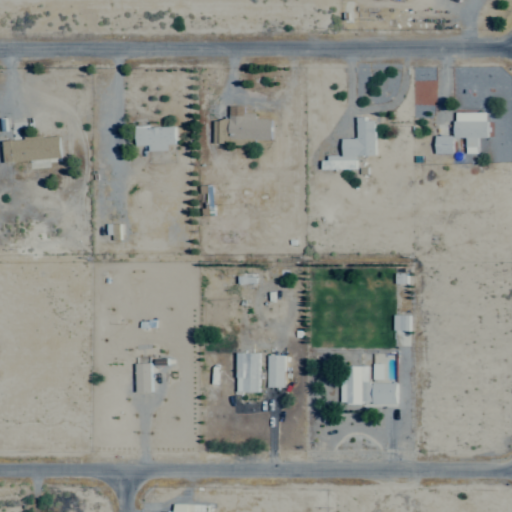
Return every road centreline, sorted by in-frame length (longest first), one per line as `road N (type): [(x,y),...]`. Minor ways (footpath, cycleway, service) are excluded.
road 1 (residential): [(511,467),(0,470)]
road 2 (residential): [(0,51),(511,52)]
